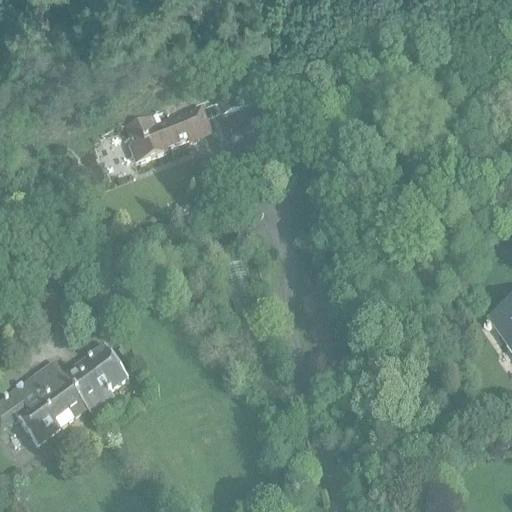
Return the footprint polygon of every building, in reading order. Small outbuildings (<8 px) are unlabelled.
[(224,118),(243,110),(234,87),(215,94),(224,118)] [(135,168),(140,166),(168,155),(166,151),(210,134),(201,111),(156,129),(151,118),(125,128),(133,148),(128,149),(135,168)] [(511,354),(511,306),(489,322),(511,354)] [(110,396),(128,382),(104,349),(63,379),(53,366),(43,374),(61,399),(71,392),(86,413),(87,412),(92,420),(115,403),(110,396)] [(37,449),(86,413),(71,392),(61,399),(43,374),(4,403),(5,404),(0,408),(0,433),(16,422),(37,449)]
